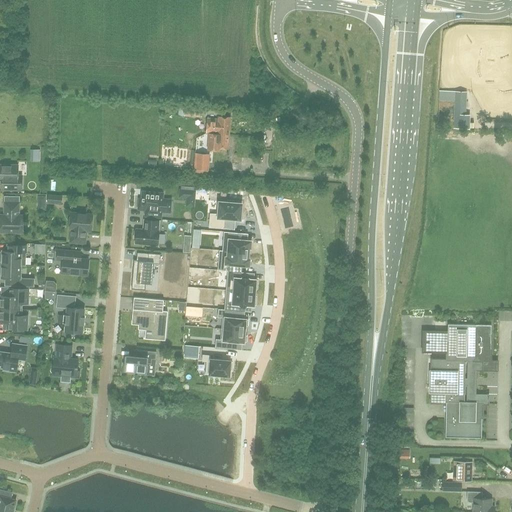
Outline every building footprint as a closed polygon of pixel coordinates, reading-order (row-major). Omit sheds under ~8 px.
[(470,60),(463,60),(464,81),(471,81),(470,60)] [(455,91),(454,128),(468,129),(469,115),(465,115),(466,92),(455,91)] [(185,107),(185,116),(202,117),(202,108),(185,107)] [(207,119),(206,133),(218,134),(218,135),(229,135),(230,117),(219,116),(219,119),(207,119)] [(218,134),(206,133),(206,134),(209,134),(208,150),(220,151),(220,149),(229,149),(229,135),(218,135),(218,134)] [(186,138),(185,147),(193,148),(194,139),(186,138)] [(196,161),(195,174),(207,175),(208,162),(196,161)] [(0,181),(1,181),(1,190),(22,190),(22,176),(18,176),(18,166),(0,165),(0,181)] [(193,206),(194,192),(180,191),(180,197),(188,197),(187,205),(193,206)] [(209,201),(209,192),(197,191),(196,200),(209,201)] [(146,210),(145,216),(161,217),(161,212),(165,212),(166,200),(162,199),(163,194),(142,192),(142,199),(139,199),(139,200),(140,200),(139,209),(138,209),(138,210),(146,210)] [(47,204),(61,205),(62,196),(48,195),(47,204)] [(209,214),(208,228),(223,229),(224,219),(239,220),(241,204),(233,204),(233,201),(226,201),(226,203),(218,202),(217,215),(209,214)] [(18,216),(19,203),(5,203),(4,216),(0,216),(0,232),(22,232),(22,216),(18,216)] [(91,231),(92,215),(70,213),(69,229),(71,229),(70,242),(85,244),(86,231),(91,231)] [(134,239),(136,239),(135,243),(157,245),(159,231),(158,231),(159,221),(144,220),(144,227),(144,230),(136,229),(136,231),(134,231),(134,239)] [(222,250),(222,251),(249,253),(250,248),(251,248),(251,240),(237,239),(238,233),(224,232),(222,250)] [(26,266),(26,246),(7,245),(7,251),(2,251),(2,253),(0,252),(0,261),(2,262),(2,265),(21,265),(26,266)] [(87,275),(88,260),(73,259),(73,252),(58,250),(57,260),(63,260),(62,273),(87,275)] [(219,250),(218,270),(227,271),(234,271),(235,265),(249,266),(250,258),(249,258),(249,253),(222,251),(222,250),(219,250)] [(132,260),(129,289),(143,290),(144,283),(150,284),(152,263),(158,264),(158,254),(146,253),(146,261),(132,260)] [(21,265),(2,265),(1,267),(0,267),(0,276),(1,277),(1,278),(13,279),(13,286),(34,287),(34,279),(22,278),(20,276),(21,265)] [(197,277),(198,269),(190,268),(189,276),(197,277)] [(227,271),(226,290),(254,292),(255,289),(257,289),(257,281),(255,280),(256,279),(254,279),(248,279),(248,278),(242,278),(243,272),(234,271),(227,271)] [(0,309),(22,310),(22,304),(28,304),(28,289),(9,288),(9,296),(1,296),(0,298),(0,306),(0,307),(0,309)] [(193,306),(195,288),(188,288),(186,306),(193,306)] [(226,290),(224,309),(238,310),(239,311),(240,306),(246,306),(246,305),(251,305),(253,305),(253,304),(255,305),(256,296),(254,296),(254,292),(226,290)] [(77,333),(82,333),(83,325),(84,325),(84,324),(84,318),(85,317),(83,317),(84,309),(74,308),(74,304),(75,304),(76,296),(57,295),(55,307),(66,308),(66,315),(63,315),(62,324),(65,324),(64,332),(69,332),(69,333),(76,334),(77,333)] [(132,324),(139,324),(139,329),(155,330),(154,339),(165,340),(167,312),(163,311),(164,300),(134,298),(136,299),(135,313),(133,312),(132,324)] [(22,310),(0,309),(0,311),(0,310),(0,322),(11,322),(11,329),(27,330),(27,316),(22,316),(22,310)] [(218,309),(217,317),(222,318),(221,328),(245,331),(246,326),(248,326),(248,320),(246,320),(246,319),(237,318),(238,310),(224,309),(218,309)] [(448,332),(424,331),(423,351),(451,352),(450,360),(450,361),(465,361),(466,361),(476,362),(476,324),(448,324),(448,332)] [(216,339),(215,347),(235,349),(235,342),(244,342),(246,342),(247,336),(245,336),(245,331),(221,328),(220,339),(216,339)] [(0,367),(3,368),(3,370),(16,372),(18,359),(25,360),(27,346),(12,344),(11,354),(6,353),(0,352),(0,367)] [(71,354),(72,346),(56,345),(59,345),(58,358),(54,357),(53,373),(53,376),(61,377),(61,374),(70,375),(70,377),(79,378),(79,371),(77,371),(78,359),(69,359),(70,354),(71,354)] [(187,346),(186,357),(198,358),(199,347),(187,346)] [(123,363),(122,373),(134,374),(134,372),(138,372),(138,374),(146,375),(147,364),(151,364),(152,359),(155,359),(156,352),(137,350),(136,357),(125,356),(125,363),(123,363)] [(202,354),(202,361),(206,361),(205,374),(210,374),(210,376),(218,377),(219,375),(229,376),(230,370),(232,370),(232,362),(230,362),(230,361),(210,359),(210,355),(202,354)] [(450,361),(450,360),(432,360),(432,373),(430,373),(430,389),(432,389),(431,402),(446,402),(465,403),(465,402),(465,385),(468,385),(468,379),(465,378),(466,361),(465,361),(450,361)] [(39,369),(32,368),(29,387),(36,388),(39,369)] [(446,402),(446,403),(445,437),(482,438),(482,402),(465,402),(465,403),(446,402)] [(454,480),(471,480),(472,462),(455,461),(454,480)] [(442,491),(460,491),(461,482),(442,481),(442,491)] [(0,511),(12,511),(16,500),(3,497),(4,490),(0,489),(0,511)] [(473,511),(494,511),(495,506),(491,506),(492,499),(482,498),(482,492),(467,491),(467,500),(469,502),(473,502),(473,511)]
